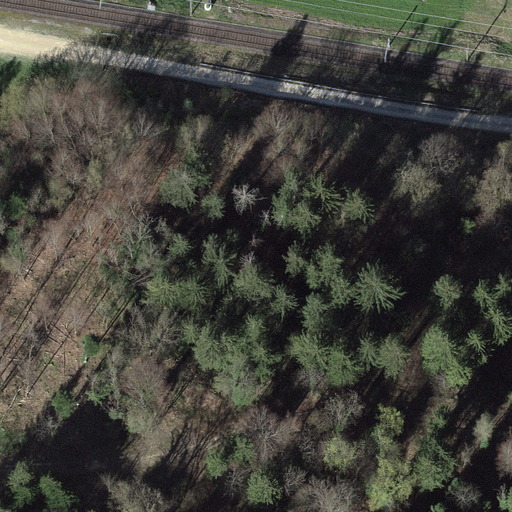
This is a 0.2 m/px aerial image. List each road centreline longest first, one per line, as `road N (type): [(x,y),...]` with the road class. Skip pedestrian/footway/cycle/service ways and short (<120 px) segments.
road 1 (track): [(0,40),(511,124)]
road 2 (track): [(0,466),(106,456),(333,408),(511,409)]
